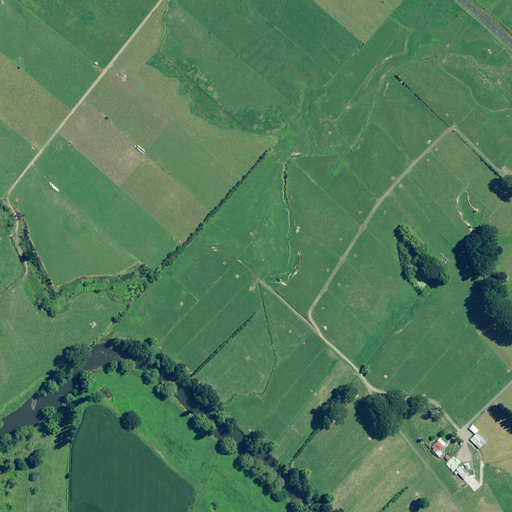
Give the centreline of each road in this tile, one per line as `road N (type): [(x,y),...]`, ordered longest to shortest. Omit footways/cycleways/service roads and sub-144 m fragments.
road 1 (track): [(158,0),(5,194),(15,226),(5,240)]
road 2 (track): [(310,331),(371,394),(433,406),(456,430)]
